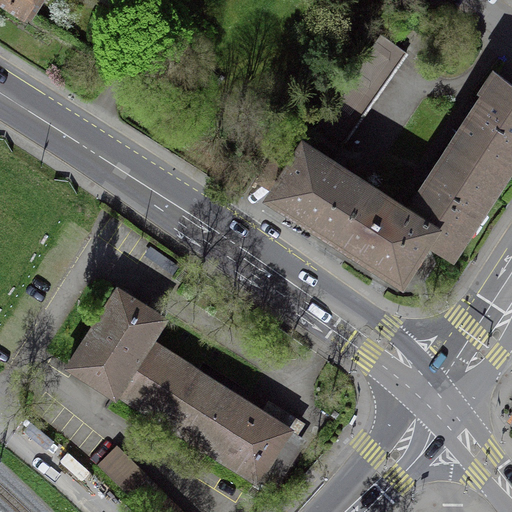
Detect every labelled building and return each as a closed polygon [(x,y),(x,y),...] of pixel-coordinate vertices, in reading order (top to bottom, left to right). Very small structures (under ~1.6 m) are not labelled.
[(3,0),(27,14),(35,0),(3,0)] [(317,124),(344,143),(376,98),(407,53),(381,34),(317,124)] [(474,111),(452,144),(500,176),(511,158),(511,84),(495,72),(481,93),(484,95),(474,111)] [(268,185),(275,189),(300,151),(285,142),(261,180),(268,185)] [(409,211),(408,212),(432,227),(424,240),(425,241),(450,257),(463,238),(461,237),(500,176),(452,144),(431,177),(409,211)] [(271,196),(336,237),(368,186),(336,165),(304,145),(300,151),(275,189),(271,196)] [(368,186),(336,237),(401,278),(423,244),(425,241),(424,240),(432,227),(408,212),(409,211),(368,186)] [(290,426),(150,339),(155,331),(148,326),(141,322),(149,308),(117,288),(68,365),(115,395),(117,392),(256,480),(290,426)] [(116,445),(98,463),(147,511),(183,511),(160,489),(116,445)]
